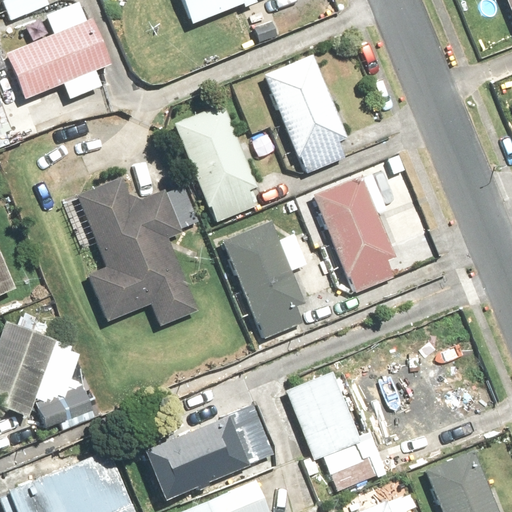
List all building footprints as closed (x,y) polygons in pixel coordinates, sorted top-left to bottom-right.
[(0,0),(0,4),(3,12),(0,13),(0,26),(49,7),(46,0),(0,0)] [(179,0),(189,24),(249,0),(179,0)] [(511,0),(499,0),(511,28),(511,0)] [(90,19),(3,54),(21,99),(108,64),(90,19)] [(312,55),(261,75),(295,158),(299,156),(305,171),(343,156),(337,141),(345,138),(312,55)] [(222,104),(172,125),(206,207),(208,206),(214,222),(253,207),(246,190),(256,187),(222,104)] [(150,160),(131,166),(140,192),(159,186),(150,160)] [(360,175),(310,195),(343,277),(347,275),(355,295),(393,280),(385,260),(393,257),(360,175)] [(121,178),(75,195),(103,267),(85,274),(103,321),(148,303),(157,327),(195,313),(166,236),(180,231),(164,189),(137,200),(127,194),(121,178)] [(269,220),(220,240),(252,322),(256,321),(263,337),(302,322),(295,306),(302,304),(269,220)] [(0,256),(0,289),(11,284),(0,256)] [(0,407),(26,417),(54,341),(5,324),(0,337),(0,407)] [(400,344),(347,365),(380,448),(434,427),(400,344)] [(328,373),(282,391),(309,461),(356,443),(328,373)] [(226,415),(141,448),(161,499),(246,466),(226,415)] [(496,511),(471,450),(422,470),(439,511),(496,511)] [(131,511),(107,454),(2,493),(9,511),(131,511)] [(365,456),(324,473),(332,493),(373,476),(365,456)] [(267,511),(254,480),(174,511),(267,511)] [(391,511),(386,500),(354,511),(391,511)]
